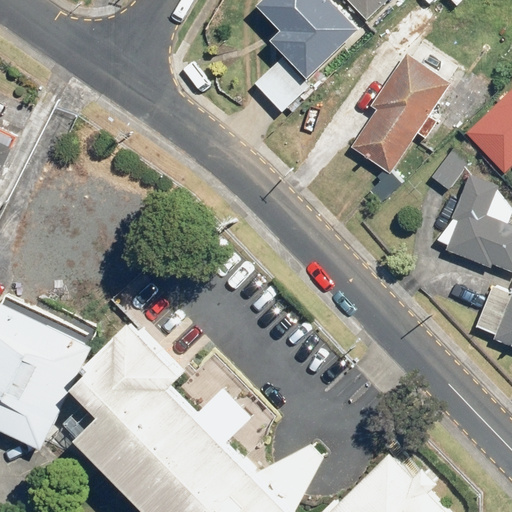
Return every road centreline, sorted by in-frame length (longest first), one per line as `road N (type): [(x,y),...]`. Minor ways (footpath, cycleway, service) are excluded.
road 1 (residential): [(117,78),(250,170),(511,451)]
road 2 (residential): [(5,0),(117,78)]
